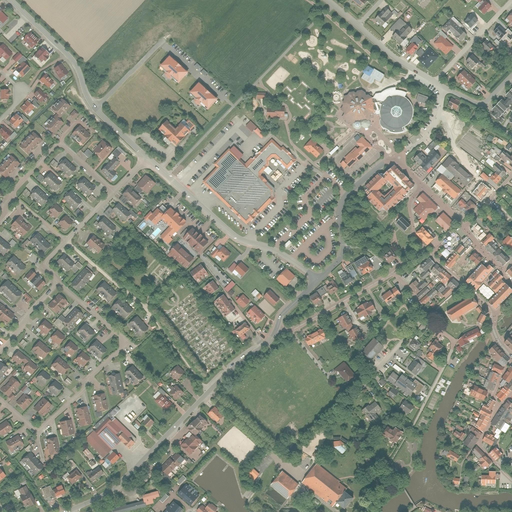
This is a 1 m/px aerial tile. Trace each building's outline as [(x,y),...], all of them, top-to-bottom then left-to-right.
[(475,0),(476,1),(472,5),(481,13),(488,5),(483,0),(475,0)] [(462,11),(456,17),(459,20),(466,14),(464,12),(468,8),(465,4),(460,9),(462,11)] [(388,14),(382,7),(371,18),(378,24),(388,14)] [(511,13),(511,12),(509,10),(503,17),(506,20),(511,13)] [(473,19),(466,13),(466,14),(459,20),(466,27),(473,19)] [(446,29),(456,40),(465,31),(449,15),(438,27),(443,32),(446,29)] [(423,25),(428,28),(433,23),(428,19),(423,25)] [(402,36),(408,29),(402,24),(396,31),(394,29),(388,36),(398,44),(403,38),(402,36)] [(496,24),(490,31),(497,38),(503,30),(496,24)] [(36,39),(27,30),(19,37),(28,46),(36,39)] [(449,45),(438,34),(431,41),(442,52),(449,45)] [(483,38),(477,45),(483,51),(490,45),(483,38)] [(10,52),(0,41),(0,55),(3,59),(10,52)] [(408,53),(414,46),(409,41),(402,48),(408,53)] [(47,53),(38,45),(30,54),(39,62),(47,53)] [(423,67),(435,55),(425,46),(413,58),(423,67)] [(18,54),(15,51),(8,57),(11,61),(18,54)] [(469,53),(463,60),(465,62),(463,64),(468,68),(476,59),(469,53)] [(23,57),(20,54),(14,60),(18,63),(23,57)] [(174,82),(184,72),(166,55),(156,65),(174,82)] [(19,75),(27,67),(21,61),(12,70),(19,75)] [(64,72),(58,62),(50,66),(56,77),(64,72)] [(361,71),(366,75),(370,67),(364,63),(359,71),(361,71)] [(370,67),(366,75),(361,71),(358,76),(368,82),(371,77),(376,80),(380,73),(370,67)] [(466,74),(460,69),(453,77),(458,82),(466,74)] [(51,81),(43,72),(37,78),(46,86),(51,81)] [(458,82),(464,88),(472,80),(466,74),(458,82)] [(213,97),(195,82),(186,93),(203,108),(213,97)] [(44,94),(36,87),(31,92),(39,100),(44,94)] [(511,99),(511,93),(507,88),(502,93),(505,96),(502,99),(506,103),(509,100),(510,101),(511,99)] [(398,124),(401,123),(403,121),(405,119),(407,116),(408,113),(408,110),(408,107),(407,104),(406,102),(404,100),(401,98),(401,97),(400,96),(402,91),(397,89),(395,89),(392,89),(389,89),(386,90),(384,91),(382,92),(379,94),(376,92),(372,92),(370,95),(374,98),(375,101),(377,103),(376,109),(377,112),(378,112),(378,115),(377,117),(376,121),(378,124),(380,127),(381,126),(385,129),(385,130),(389,131),(394,131),(399,130),(400,129),(399,126),(398,124)] [(358,124),(361,126),(364,125),(366,122),(366,120),(365,119),(367,116),(370,116),(370,115),(370,112),(373,112),(372,110),(370,108),(369,103),(370,102),(368,100),(367,96),(364,94),(361,95),(361,92),(358,90),(354,90),(353,93),(350,91),(347,92),(345,94),(341,95),(342,98),(340,101),(341,104),(339,107),(341,109),(342,112),(340,115),(343,117),(343,119),(344,120),(347,120),(349,122),(350,125),(353,127),(354,127),(356,126),(358,124)] [(422,101),(425,94),(414,91),(412,98),(422,101)] [(367,96),(368,100),(370,102),(369,103),(370,108),(372,110),(376,109),(377,103),(375,101),(374,98),(370,95),(369,96),(367,96)] [(60,121),(56,117),(58,115),(67,105),(58,96),(49,107),(54,112),(52,114),(51,113),(41,123),(51,132),(60,121)] [(456,102),(448,97),(444,104),(453,109),(456,102)] [(501,100),(498,98),(493,103),(501,111),(506,106),(505,104),(506,103),(502,99),(501,100)] [(31,106),(24,99),(16,106),(24,114),(31,106)] [(501,111),(493,103),(488,108),(491,110),(488,113),(492,117),(495,114),(497,115),(501,111)] [(272,106),(263,106),(263,116),(272,116),(272,115),(280,115),(280,113),(280,105),(272,105),(272,106)] [(72,108),(66,113),(71,118),(76,113),(72,108)] [(13,112),(5,120),(12,127),(20,119),(13,112)] [(25,118),(20,112),(17,115),(23,121),(25,118)] [(185,118),(182,122),(187,127),(191,123),(185,118)] [(172,127),(163,119),(155,128),(163,134),(162,136),(166,140),(167,139),(172,143),(185,129),(178,121),(172,127)] [(455,128),(441,121),(436,130),(443,134),(445,130),(452,134),(455,128)] [(1,123),(0,124),(0,133),(3,137),(9,132),(1,123)] [(76,124),(68,132),(79,142),(87,134),(76,124)] [(250,129),(258,136),(261,133),(254,125),(250,129)] [(31,131),(17,146),(24,153),(39,139),(31,131)] [(368,145),(358,135),(352,141),(355,145),(354,147),(352,145),(341,156),(343,157),(340,160),(338,158),(335,161),(341,167),(343,165),(344,167),(353,159),(354,160),(360,155),(358,153),(360,151),(361,152),(368,145)] [(199,180),(243,223),(247,219),(248,220),(258,210),(255,207),(257,206),(257,207),(263,201),(262,201),(262,200),(262,201),(269,194),(268,187),(262,181),(262,180),(261,178),(259,177),(259,178),(258,177),(258,172),(261,169),(264,167),(266,165),(265,164),(266,163),(266,161),(266,159),(270,155),(272,155),(284,167),(288,164),(289,164),(291,162),(294,159),(293,158),(294,158),(280,144),(278,146),(269,137),(250,157),(248,156),(242,162),(225,145),(210,162),(214,165),(199,180)] [(306,151),(307,150),(314,157),(321,149),(314,143),(314,142),(309,137),(301,146),(306,151)] [(99,158),(108,146),(100,139),(90,151),(99,158)] [(84,147),(80,152),(85,156),(89,152),(84,147)] [(118,151),(114,147),(109,152),(114,156),(118,151)] [(423,170),(437,155),(428,147),(423,152),(425,154),(423,155),(416,163),(423,170)] [(509,163),(511,160),(511,156),(511,155),(509,157),(500,150),(496,154),(509,163)] [(423,155),(418,151),(416,152),(411,158),(416,163),(423,155)] [(7,153),(0,160),(0,172),(4,176),(17,162),(7,153)] [(445,154),(436,164),(442,169),(431,181),(451,198),(458,189),(446,179),(450,174),(462,184),(470,176),(445,154)] [(25,156),(20,161),(24,165),(29,160),(25,156)] [(73,168),(62,156),(54,164),(66,175),(73,168)] [(114,172),(110,169),(116,161),(110,156),(103,163),(97,169),(108,179),(114,172)] [(498,177),(503,171),(492,161),(488,164),(494,169),(492,171),(498,177)] [(390,163),(379,174),(375,172),(361,185),(367,191),(362,196),(376,211),(380,207),(385,211),(402,193),(402,192),(410,183),(390,163)] [(58,180),(47,170),(40,179),(51,189),(58,180)] [(498,177),(492,171),(487,176),(493,182),(498,177)] [(37,172),(33,176),(36,180),(41,176),(37,172)] [(152,182),(141,173),(133,183),(143,192),(152,182)] [(93,186),(80,175),(72,184),(85,195),(93,186)] [(480,182),(474,189),(481,195),(487,189),(480,182)] [(45,196),(34,186),(26,194),(38,204),(45,196)] [(138,197),(125,186),(119,193),(131,205),(138,197)] [(79,199),(67,189),(59,197),(70,208),(79,199)] [(427,198),(420,191),(413,198),(416,202),(409,209),(419,220),(425,214),(429,211),(430,212),(435,207),(427,198)] [(88,193),(85,197),(89,201),(93,198),(88,193)] [(119,194),(116,198),(121,202),(124,199),(119,194)] [(466,211),(472,205),(466,200),(464,202),(458,198),(455,201),(461,206),(460,206),(466,211)] [(127,212),(114,200),(107,208),(120,220),(127,212)] [(52,201),(45,209),(52,216),(60,209),(52,201)] [(166,206),(160,213),(153,206),(144,216),(152,223),(158,217),(166,224),(156,234),(164,242),(175,231),(174,230),(183,221),(166,206)] [(146,209),(139,216),(141,218),(148,211),(146,209)] [(439,211),(431,220),(441,230),(449,221),(439,211)] [(62,213),(55,220),(63,228),(70,221),(62,213)] [(407,225),(398,216),(397,217),(394,213),(385,222),(389,227),(394,222),(401,230),(407,225)] [(8,223),(14,229),(21,221),(15,215),(8,223)] [(100,215),(93,223),(106,234),(113,226),(100,215)] [(21,221),(14,229),(19,234),(27,226),(21,221)] [(472,225),(478,231),(480,229),(475,223),(472,225)] [(422,229),(419,225),(412,232),(423,243),(432,235),(424,227),(422,229)] [(189,226),(179,236),(194,252),(205,241),(189,226)] [(28,237),(34,243),(41,237),(35,230),(28,237)] [(486,231),(478,240),(483,244),(491,236),(486,231)] [(90,234),(83,242),(94,252),(102,244),(90,234)] [(511,242),(511,240),(505,234),(498,242),(506,249),(511,242)] [(41,237),(34,243),(40,250),(47,243),(41,237)] [(453,259),(470,241),(465,237),(459,244),(457,242),(450,249),(451,250),(441,261),(446,267),(453,259)] [(488,240),(482,245),(489,252),(494,246),(488,240)] [(190,257),(173,242),(165,251),(182,266),(190,257)] [(210,257),(214,253),(221,259),(227,252),(219,245),(215,249),(212,247),(206,253),(210,257)] [(387,247),(379,254),(385,262),(394,254),(387,247)] [(490,252),(500,263),(506,258),(495,247),(490,252)] [(481,257),(472,249),(466,256),(474,264),(481,257)] [(351,251),(343,258),(344,260),(345,260),(346,262),(348,260),(347,258),(352,253),(351,251)] [(60,252),(53,260),(64,270),(71,262),(60,252)] [(3,261),(8,267),(16,259),(10,253),(3,261)] [(425,257),(416,264),(421,270),(430,262),(425,257)] [(16,259),(8,267),(14,272),(22,264),(16,259)] [(461,266),(453,259),(446,267),(454,274),(461,266)] [(355,266),(359,273),(369,267),(365,260),(355,266)] [(245,268),(237,261),(231,267),(239,274),(245,268)] [(197,262),(185,270),(193,281),(204,273),(197,262)] [(347,263),(341,266),(344,271),(350,268),(347,263)] [(439,269),(432,263),(426,269),(433,275),(439,269)] [(478,281),(490,268),(485,263),(482,266),(479,264),(470,274),(469,272),(462,280),(472,290),(479,282),(478,281)] [(511,270),(508,265),(503,270),(510,278),(508,279),(511,283),(511,270)] [(90,274),(81,266),(65,283),(74,291),(90,274)] [(282,267),(272,278),(281,286),(292,275),(282,267)] [(22,275),(27,279),(33,273),(28,268),(22,275)] [(436,279),(443,272),(439,268),(433,276),(436,279)] [(417,275),(420,278),(426,273),(423,269),(417,275)] [(336,273),(338,277),(341,284),(351,278),(348,271),(343,274),(341,270),(336,273)] [(440,283),(447,275),(444,272),(437,280),(440,283)] [(27,279),(31,284),(38,277),(33,273),(27,279)] [(499,276),(496,273),(485,284),(492,292),(484,300),(491,307),(509,289),(502,282),(502,283),(497,278),(499,276)] [(449,276),(443,283),(449,289),(455,282),(449,276)] [(38,277),(31,284),(36,288),(42,281),(38,277)] [(0,282),(0,289),(1,291),(10,283),(5,278),(0,282)] [(224,290),(232,282),(228,278),(220,286),(224,290)] [(411,278),(404,284),(408,288),(415,283),(411,278)] [(210,279),(201,284),(207,293),(216,287),(210,279)] [(325,281),(326,284),(322,286),(326,293),(335,288),(331,281),(331,282),(329,279),(325,281)] [(101,280),(92,288),(105,301),(114,292),(101,280)] [(413,293),(418,287),(424,283),(421,280),(416,284),(415,283),(409,289),(413,293)] [(437,282),(432,286),(437,291),(442,287),(437,282)] [(15,288),(10,283),(1,291),(6,296),(15,288)] [(399,291),(394,284),(388,289),(393,296),(399,291)] [(427,288),(423,284),(414,293),(417,297),(427,288)] [(322,292),(318,285),(312,289),(316,295),(322,292)] [(433,290),(430,286),(423,293),(426,296),(433,290)] [(445,286),(438,293),(442,297),(449,290),(445,286)] [(248,291),(251,295),(250,296),(253,299),(259,293),(252,287),(248,291)] [(15,288),(6,296),(11,301),(19,293),(15,288)] [(266,289),(259,295),(269,305),(276,298),(266,289)] [(386,289),(377,296),(384,305),(393,298),(386,289)] [(20,294),(24,297),(21,300),(24,302),(27,298),(29,296),(23,291),(20,294)] [(56,292),(44,303),(52,312),(64,301),(56,292)] [(220,292),(211,299),(222,313),(231,307),(220,292)] [(239,293),(233,299),(239,306),(245,300),(239,293)] [(319,302),(317,299),(314,293),(307,298),(310,303),(313,301),(315,304),(319,302)] [(415,300),(419,304),(426,297),(426,296),(423,293),(415,300)] [(470,295),(443,311),(448,320),(453,317),(455,320),(457,319),(459,318),(457,314),(475,304),(472,300),(470,295)] [(116,296),(108,305),(121,317),(129,308),(116,296)] [(368,313),(367,312),(372,309),(367,300),(363,302),(362,301),(355,305),(356,306),(351,308),(356,317),(360,315),(361,317),(368,313)] [(11,313),(0,304),(0,318),(4,322),(11,313)] [(251,304),(244,311),(254,321),(261,314),(251,304)] [(67,327),(80,313),(71,305),(58,319),(67,327)] [(350,328),(347,323),(349,322),(344,312),(333,317),(338,327),(341,326),(344,331),(349,341),(359,336),(354,326),(350,328)] [(473,320),(478,322),(480,319),(482,315),(477,312),(473,320)] [(134,314),(124,322),(135,336),(145,328),(134,314)] [(49,324),(46,321),(42,318),(35,326),(39,329),(43,332),(49,324)] [(241,320),(230,328),(236,335),(246,327),(241,320)] [(92,331),(82,321),(73,330),(84,340),(92,331)] [(319,327),(301,336),(305,345),(323,336),(319,327)] [(467,341),(466,340),(478,334),(476,331),(474,327),(461,333),(454,339),(457,346),(467,341)] [(62,335),(58,331),(53,328),(47,336),(51,339),(56,343),(62,335)] [(511,329),(500,341),(507,347),(510,350),(511,348),(511,329)] [(370,335),(357,350),(367,358),(380,344),(370,335)] [(410,336),(404,342),(406,344),(404,346),(409,350),(411,349),(412,350),(418,343),(410,336)] [(24,341),(19,337),(15,342),(20,346),(24,341)] [(425,350),(422,354),(428,359),(431,354),(433,352),(433,351),(438,344),(433,341),(435,339),(432,337),(431,339),(430,339),(425,345),(429,348),(427,351),(425,350)] [(98,343),(93,338),(85,346),(96,357),(104,349),(98,343)] [(46,347),(42,343),(37,339),(30,347),(34,352),(39,356),(46,347)] [(75,346),(71,342),(68,339),(61,347),(65,351),(68,354),(75,346)] [(494,361),(501,353),(491,344),(485,350),(489,353),(487,354),(494,361)] [(28,359),(22,355),(19,352),(15,349),(9,356),(12,359),(16,362),(19,359),(23,363),(20,366),(24,369),(28,372),(34,365),(31,362),(28,359)] [(87,356),(83,352),(79,349),(72,357),(76,361),(80,364),(87,356)] [(501,353),(494,361),(498,365),(506,358),(501,353)] [(49,364),(54,368),(58,372),(66,364),(61,360),(56,355),(49,364)] [(419,365),(410,360),(403,370),(412,375),(419,365)] [(338,362),(329,368),(332,373),(335,371),(344,382),(351,376),(342,364),(341,365),(338,362)] [(488,369),(497,373),(500,366),(491,362),(491,363),(489,366),(488,369)] [(140,376),(128,363),(120,371),(132,384),(140,376)] [(169,373),(167,375),(170,377),(171,376),(174,378),(181,371),(173,364),(166,371),(169,373)] [(504,382),(511,371),(511,368),(507,366),(498,377),(504,382)] [(33,376),(37,380),(40,383),(47,375),(43,372),(39,368),(33,376)] [(390,370),(384,378),(391,382),(392,380),(396,375),(390,370)] [(485,374),(494,378),(496,374),(487,370),(485,374)] [(116,371),(105,374),(109,393),(120,391),(116,371)] [(406,390),(412,382),(409,380),(398,372),(396,375),(392,380),(406,390)] [(483,379),(492,383),(494,378),(485,374),(483,379)] [(507,389),(511,384),(511,375),(503,386),(507,389)] [(0,385),(0,390),(5,395),(17,383),(10,376),(0,385)] [(45,387),(49,390),(53,393),(59,385),(56,382),(52,378),(45,387)] [(412,382),(406,390),(413,395),(417,389),(420,384),(411,378),(409,380),(412,382)] [(489,390),(492,383),(483,379),(480,386),(489,390)] [(167,387),(169,389),(166,391),(172,397),(179,390),(173,384),(171,386),(169,384),(167,387)] [(13,402),(20,409),(29,399),(23,394),(28,389),(24,385),(19,390),(22,393),(13,402)] [(480,399),(484,390),(471,385),(469,389),(468,388),(466,393),(480,399)] [(388,386),(383,393),(390,398),(395,391),(388,386)] [(507,389),(503,386),(494,395),(498,399),(507,389)] [(105,407),(101,391),(90,394),(94,410),(105,407)] [(157,392),(150,399),(162,410),(168,403),(157,392)] [(40,397),(30,408),(37,415),(42,411),(44,413),(47,409),(45,407),(48,404),(40,397)] [(486,410),(492,400),(487,397),(482,404),(480,403),(479,405),(486,410)] [(372,399),(365,404),(364,403),(357,409),(368,422),(375,417),(371,411),(377,406),(372,399)] [(503,399),(498,405),(506,411),(511,415),(511,413),(511,407),(509,406),(511,404),(503,399)] [(400,400),(395,407),(405,414),(410,407),(400,400)] [(87,422),(83,404),(74,406),(78,424),(87,422)] [(219,413),(211,405),(203,413),(212,421),(219,413)] [(485,419),(488,411),(486,410),(479,405),(476,412),(480,414),(479,416),(485,419)] [(501,420),(506,411),(498,405),(487,423),(491,426),(493,427),(495,429),(496,427),(501,420)] [(105,412),(91,425),(94,428),(108,415),(105,412)] [(195,414),(182,426),(190,434),(203,422),(195,414)] [(151,421),(145,415),(138,422),(144,428),(151,421)] [(125,436),(124,435),(127,433),(111,416),(103,424),(118,440),(119,440),(120,441),(125,447),(131,441),(126,436),(125,436)] [(60,432),(64,431),(64,434),(71,432),(67,417),(61,419),(61,422),(58,423),(60,432)] [(0,433),(8,428),(3,420),(0,421),(0,433)] [(506,423),(501,420),(496,427),(502,431),(506,423)] [(479,431),(482,424),(474,421),(472,425),(474,425),(473,427),(479,431)] [(103,425),(94,434),(108,448),(117,439),(103,425)] [(380,433),(386,437),(392,441),(399,431),(393,427),(391,430),(384,426),(380,433)] [(467,432),(474,438),(478,433),(469,426),(466,429),(468,430),(467,432)] [(457,439),(461,433),(458,431),(457,433),(452,429),(449,434),(457,439)] [(89,430),(81,438),(99,457),(107,449),(89,430)] [(460,442),(467,447),(474,438),(467,432),(460,442)] [(483,432),(479,439),(487,444),(491,437),(489,436),(490,435),(485,432),(485,433),(483,432)] [(176,446),(184,455),(197,441),(189,433),(176,446)] [(20,445),(15,434),(3,440),(8,450),(20,445)] [(57,452),(53,435),(44,437),(48,454),(57,452)] [(475,457),(480,453),(474,446),(469,450),(475,457)] [(498,453),(492,446),(486,451),(492,458),(498,453)] [(440,448),(438,452),(452,460),(455,455),(445,449),(444,451),(440,448)] [(27,450),(17,459),(31,474),(40,465),(27,450)] [(103,457),(108,463),(116,456),(111,450),(103,457)] [(482,466),(488,460),(481,453),(476,459),(475,461),(480,465),(481,464),(482,466)] [(180,457),(177,454),(172,460),(175,463),(180,457)] [(166,456),(155,467),(162,475),(174,463),(166,456)] [(343,486),(313,462),(298,480),(329,505),(333,501),(341,507),(349,496),(341,489),(343,486)] [(95,464),(83,473),(89,481),(101,472),(95,464)] [(73,468),(63,474),(68,482),(78,475),(73,468)] [(277,469),(265,483),(283,497),(295,483),(277,469)] [(478,484),(491,483),(491,470),(485,470),(485,473),(478,473),(478,484)] [(173,479),(176,482),(182,476),(179,473),(173,479)] [(53,485),(54,488),(50,489),(52,494),(61,491),(59,486),(58,483),(53,485)] [(182,483),(174,491),(188,503),(195,494),(182,483)] [(47,484),(38,487),(43,496),(44,494),(48,497),(51,495),(47,484)] [(29,497),(27,493),(27,492),(23,485),(12,490),(15,496),(16,495),(23,506),(26,505),(32,502),(29,497)] [(108,507),(108,511),(111,511),(142,504),(142,503),(150,501),(149,498),(157,496),(155,490),(138,494),(139,499),(139,500),(108,507)] [(159,500),(165,494),(162,491),(156,497),(159,500)] [(170,500),(159,511),(173,511),(178,507),(170,500)] [(207,511),(208,511),(212,508),(205,501),(201,507),(204,510),(207,511)]
